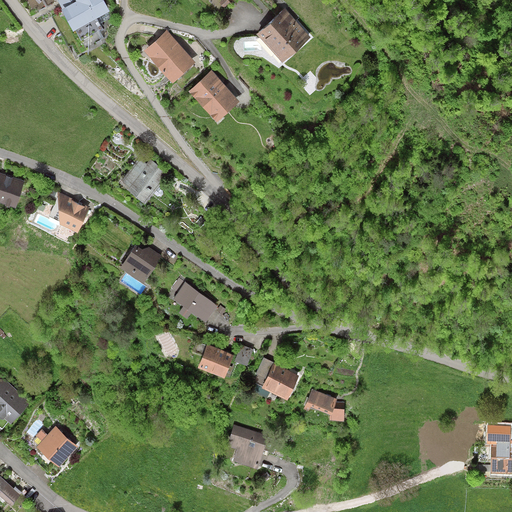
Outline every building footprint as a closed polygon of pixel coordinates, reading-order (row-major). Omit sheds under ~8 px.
[(78,0),(79,2),(64,10),(80,40),(102,29),(95,15),(106,9),(100,0),(78,0)] [(209,0),(208,2),(219,14),(232,1),(230,0),(209,0)] [(281,48),(288,56),(307,39),(298,29),(297,30),(281,13),(283,11),(282,11),(271,20),(273,21),(260,33),(259,32),(258,32),(276,52),(281,48)] [(173,46),(171,48),(162,38),(151,47),(155,53),(150,57),(166,75),(171,70),(176,75),(187,65),(178,55),(180,53),(173,46)] [(222,95),(224,93),(217,85),(215,87),(206,77),(195,87),(200,92),(195,96),(210,114),(216,109),(220,115),(231,105),(222,95)] [(159,182),(154,178),(160,171),(149,162),(144,169),(137,164),(127,176),(134,182),(130,187),(131,188),(131,187),(145,198),(159,182)] [(5,175),(5,177),(0,175),(0,196),(13,201),(19,182),(11,179),(11,177),(5,175)] [(49,216),(76,229),(86,208),(59,195),(49,216)] [(133,273),(143,280),(159,256),(151,251),(148,255),(135,247),(125,262),(131,266),(133,273)] [(179,293),(175,298),(204,319),(214,305),(178,279),(171,288),(179,293)] [(168,319),(178,326),(183,320),(172,313),(168,319)] [(235,360),(246,365),(252,350),(240,345),(235,356),(206,345),(198,365),(223,375),(229,361),(234,363),(235,360)] [(287,395),(297,376),(280,367),(279,370),(276,368),(277,366),(262,359),(255,373),(266,378),(264,384),(287,395)] [(0,413),(2,415),(3,413),(10,420),(26,403),(2,381),(0,380),(0,413)] [(334,402),(335,400),(311,391),(307,403),(330,412),(330,419),(343,419),(343,402),(334,402)] [(239,461),(256,467),(266,436),(233,426),(227,444),(243,449),(239,461)] [(43,442),(40,445),(59,462),(73,446),(55,429),(48,437),(41,431),(37,436),(43,442)] [(511,450),(511,446),(508,446),(492,445),(491,467),(505,467),(505,471),(511,470),(511,450)] [(4,498),(10,503),(20,492),(14,487),(4,498)]
